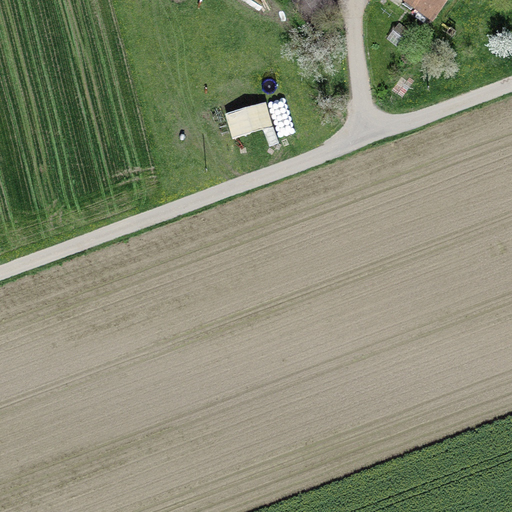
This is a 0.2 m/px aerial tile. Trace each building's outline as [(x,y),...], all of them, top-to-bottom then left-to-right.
[(261,9),(245,0),(235,0),(259,14),(261,9)] [(331,0),(290,0),(310,29),(338,10),(331,0)] [(395,0),(433,26),(451,0),(395,0)] [(410,31),(399,23),(387,39),(398,47),(410,31)] [(330,87),(328,76),(316,79),(319,90),(330,87)]
